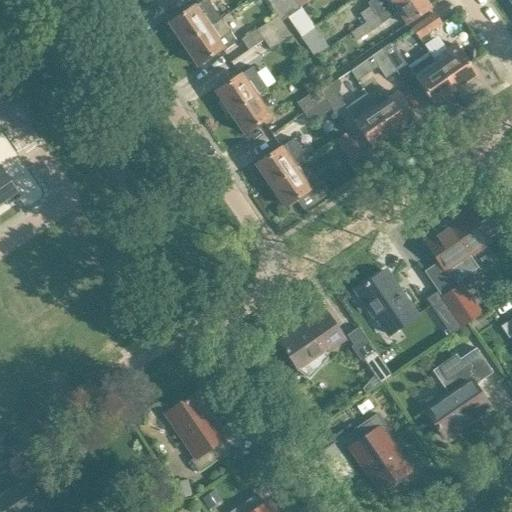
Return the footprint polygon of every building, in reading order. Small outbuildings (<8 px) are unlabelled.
[(206,0),(205,0),(194,8),(194,6),(169,23),(183,45),(220,19),(206,0)] [(268,0),(267,2),(277,17),(280,21),(286,18),(299,9),(301,7),(296,0),(268,0)] [(373,0),(369,3),(371,6),(359,14),(365,23),(393,4),(398,0),(373,0)] [(423,0),(398,0),(393,4),(365,23),(371,31),(398,13),(407,25),(430,9),(423,0)] [(299,38),(312,29),(299,9),(286,18),(299,38)] [(433,14),(413,28),(420,38),(440,24),(433,14)] [(283,26),(280,21),(277,17),(242,40),(249,50),(264,39),(283,26)] [(223,52),(236,43),(220,19),(183,45),(198,66),(221,50),(223,52)] [(290,36),(283,26),(264,39),(271,50),(290,36)] [(315,27),(312,29),(299,38),(313,58),(329,47),(315,27)] [(392,42),(381,50),(396,71),(407,64),(392,42)] [(450,57),(437,66),(455,91),(476,76),(454,45),(446,51),(450,57)] [(396,71),(381,50),(372,56),(387,77),(396,71)] [(253,66),(240,75),(215,92),(230,113),(254,96),(267,87),(253,66)] [(434,105),(455,91),(437,66),(417,80),(434,105)] [(341,81),(339,78),(319,92),(323,99),(330,109),(333,113),(345,105),(337,94),(340,92),(341,81)] [(303,112),(323,99),(319,92),(317,90),(297,103),(303,112)] [(375,108),(396,138),(397,138),(396,137),(408,130),(408,127),(406,124),(407,124),(414,119),(397,94),(375,108)] [(355,123),(372,148),(379,143),(381,145),(384,146),(395,138),(395,139),(396,138),(375,108),(367,95),(346,110),(355,123)] [(269,117),(254,96),(230,113),(244,134),(269,117)] [(330,109),(323,99),(303,112),(310,122),(330,109)] [(337,141),(351,162),(362,155),(347,134),(337,141)] [(295,138),(280,148),(255,165),(270,186),(295,169),(309,159),(295,138)] [(0,203),(4,201),(7,206),(20,197),(17,192),(0,167),(0,203)] [(284,207),(309,190),(295,169),(270,186),(284,207)] [(470,213),(425,243),(444,272),(445,271),(455,284),(478,268),(468,255),(489,241),(470,213)] [(416,317),(385,271),(356,291),(374,317),(376,315),(390,335),(416,317)] [(438,292),(462,328),(474,320),(449,284),(438,292)] [(451,335),(462,328),(438,292),(427,300),(451,335)] [(327,357),(324,352),(343,339),(326,313),(312,323),(311,322),(280,343),(298,370),(299,369),(309,378),(327,357)] [(511,318),(500,327),(508,339),(511,336),(511,318)] [(431,371),(448,396),(425,411),(443,437),(475,416),(474,415),(488,405),(474,385),(493,373),(476,348),(457,361),(453,355),(431,371)] [(375,351),(363,359),(380,384),(392,376),(375,351)] [(216,445),(224,439),(194,394),(166,414),(196,457),(190,461),(198,472),(223,455),(216,445)] [(359,442),(350,447),(381,492),(409,473),(379,429),(385,425),(377,414),(352,431),(359,442)] [(0,511),(52,511),(45,500),(42,502),(27,479),(0,497),(0,511)] [(261,507),(254,496),(230,511),(274,511),(268,502),(261,507)]
